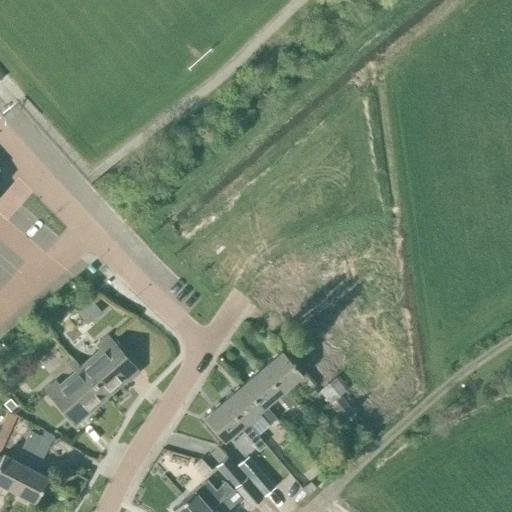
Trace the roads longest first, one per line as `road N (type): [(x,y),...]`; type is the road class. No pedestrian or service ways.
road 1 (residential): [(201,352),(0,136)]
road 2 (residential): [(108,511),(201,352)]
